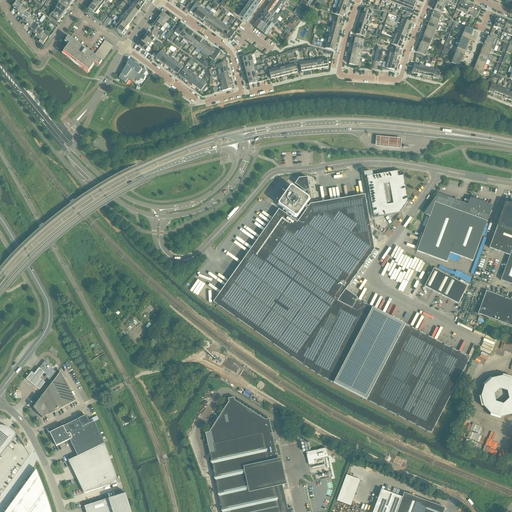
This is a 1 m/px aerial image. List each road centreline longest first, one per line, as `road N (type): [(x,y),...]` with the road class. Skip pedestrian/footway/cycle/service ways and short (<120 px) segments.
road 1 (track): [(473,511),(207,364),(181,363),(131,380)]
road 2 (unclassified): [(437,169),(373,161),(274,171),(191,258),(173,259),(160,247)]
road 3 (secondary): [(242,132),(113,183),(0,276)]
road 4 (secondary): [(0,287),(97,201),(166,165),(237,142)]
road 5 (unclassified): [(475,336),(372,280),(374,264),(437,169)]
road 6 (secondary): [(469,136),(360,122),(242,132)]
road 7 (secondary): [(248,139),(363,130),(469,136)]
road 8 (residential): [(241,93),(201,103),(124,48)]
road 9 (secondary): [(162,216),(192,212),(225,192),(246,160),(248,139)]
road 10 (secondary): [(58,143),(121,203),(154,216)]
